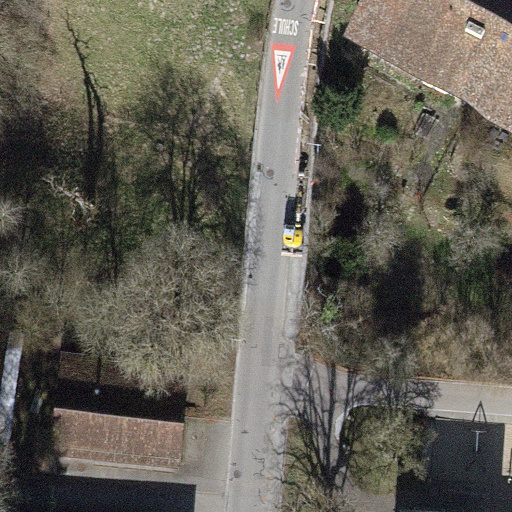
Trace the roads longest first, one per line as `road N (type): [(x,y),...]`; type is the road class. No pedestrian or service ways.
road 1 (tertiary): [(265,376),(305,0)]
road 2 (residential): [(265,376),(511,401)]
road 3 (tertiary): [(253,511),(265,376)]
